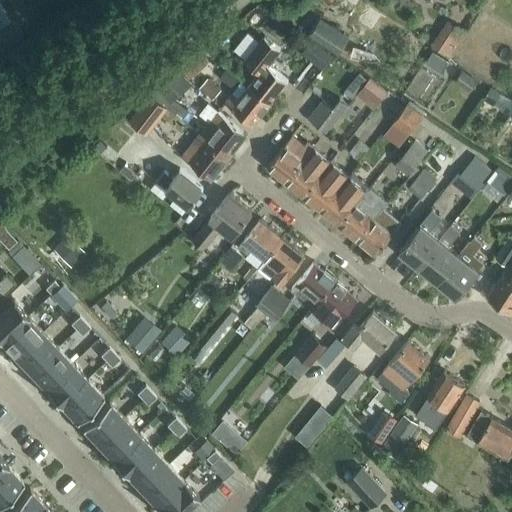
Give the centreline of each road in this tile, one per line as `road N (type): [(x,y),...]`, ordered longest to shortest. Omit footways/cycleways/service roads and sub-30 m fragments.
road 1 (residential): [(511,331),(490,317),(429,318),(410,310),(241,171),(286,113)]
road 2 (residential): [(0,383),(121,511)]
